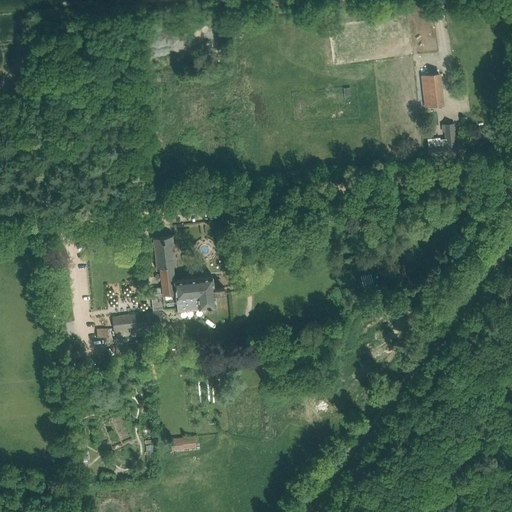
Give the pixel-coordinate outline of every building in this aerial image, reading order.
[(444,104),(441,72),(421,75),(425,106),(444,104)] [(427,139),(428,145),(429,155),(448,153),(448,155),(456,155),(458,152),(458,143),(456,144),(453,124),(443,125),(442,125),(443,132),(445,131),(446,139),(440,140),(440,138),(427,139)] [(216,306),(214,294),(224,293),(224,287),(214,288),(212,276),(174,280),(173,265),(176,265),(174,251),(176,250),(177,249),(176,243),(175,243),(175,242),(173,242),(172,236),(174,235),(173,234),(171,236),(154,238),(152,236),(151,237),(153,239),(154,245),(152,245),(153,246),(152,246),(152,252),(153,252),(153,253),(155,253),(156,259),(154,259),(154,260),(156,260),(156,266),(155,268),(156,269),(157,267),(159,267),(160,274),(156,274),(155,276),(155,279),(157,281),(161,280),(162,293),(151,295),(153,309),(177,307),(177,310),(208,307),(208,308),(211,308),(211,306),(216,306)] [(113,328),(161,323),(160,311),(112,316),(113,328)] [(97,329),(97,337),(107,336),(107,328),(97,329)] [(144,337),(145,348),(135,349),(136,362),(159,359),(157,336),(144,337)] [(222,373),(221,360),(211,361),(212,374),(222,373)] [(171,450),(195,447),(194,435),(170,438),(171,450)] [(88,463),(86,452),(77,453),(78,465),(88,463)]
